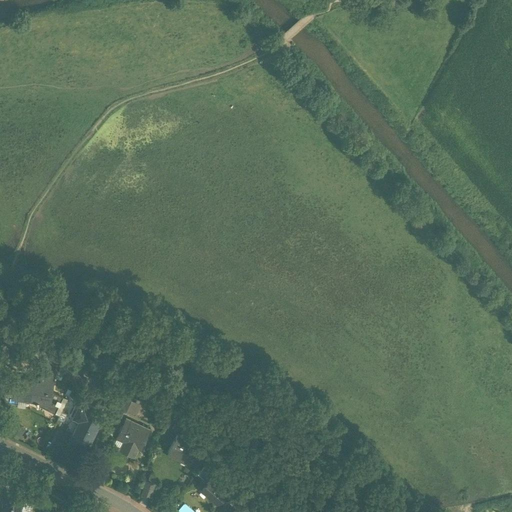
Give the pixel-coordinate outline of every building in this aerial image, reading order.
[(81,371),(61,364),(58,372),(77,379),(78,377),(81,371)] [(42,370),(40,381),(14,378),(12,395),(26,397),(26,398),(36,400),(35,404),(37,404),(45,408),(46,405),(56,410),(63,397),(51,391),(54,372),(42,370)] [(117,390),(109,405),(116,408),(121,398),(122,396),(123,393),(117,390)] [(141,405),(122,396),(121,398),(128,402),(124,410),(132,415),(136,413),(141,405)] [(128,402),(121,398),(116,408),(114,413),(121,416),(124,410),(128,402)] [(103,412),(87,404),(85,409),(78,406),(73,416),(80,419),(69,441),(77,445),(79,441),(87,445),(103,412)] [(139,426),(126,420),(126,418),(116,438),(116,439),(117,437),(126,441),(122,450),(132,455),(136,447),(139,448),(139,449),(139,450),(149,429),(140,425),(139,426)] [(198,445),(177,434),(167,452),(188,463),(198,445)] [(209,458),(197,474),(206,481),(211,476),(209,474),(217,465),(209,458)] [(228,490),(211,476),(206,481),(200,488),(210,496),(209,497),(216,504),(228,490)] [(155,483),(146,481),(141,495),(150,498),(155,483)] [(245,496),(238,489),(228,501),(236,509),(234,507),(245,496)] [(23,497),(5,494),(2,511),(19,511),(20,507),(21,507),(23,497)]
